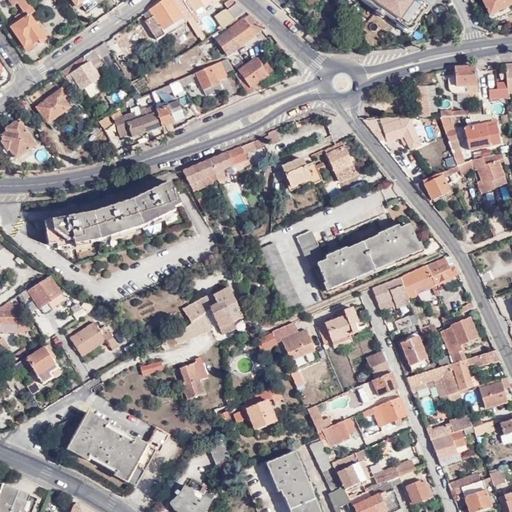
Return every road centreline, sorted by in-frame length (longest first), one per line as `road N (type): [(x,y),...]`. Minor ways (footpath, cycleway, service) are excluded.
road 1 (secondary): [(0,184),(123,166),(325,87)]
road 2 (tertiary): [(346,98),(353,120),(458,258),(511,373)]
road 3 (residential): [(1,451),(133,362),(205,342)]
road 4 (residential): [(451,511),(367,296)]
road 5 (track): [(242,324),(277,323),(450,248)]
road 6 (residential): [(141,0),(26,79)]
road 7 (secondary): [(1,451),(118,511)]
